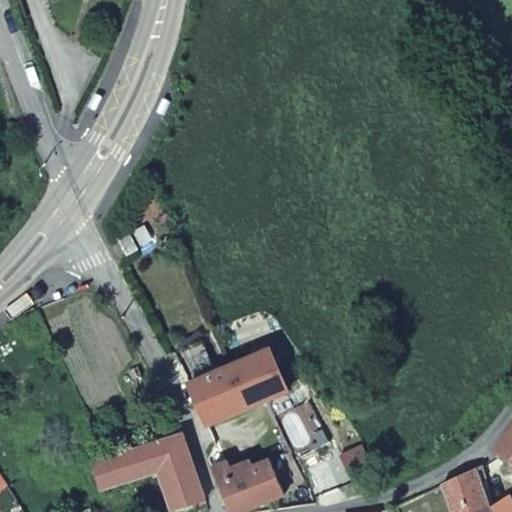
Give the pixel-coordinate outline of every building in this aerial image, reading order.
[(205,420),(268,398),(277,394),(287,390),(269,349),(209,373),(187,381),(205,420)] [(181,429),(161,428),(163,437),(86,454),(98,483),(152,472),(166,503),(187,498),(197,511),(208,508),(209,500),(181,429)] [(511,434),(503,449),(511,457),(511,434)] [(232,511),(281,492),(267,459),(230,473),(225,459),(213,463),(232,511)] [(463,511),(500,511),(489,487),(497,483),(491,466),(451,484),(463,511)] [(0,492),(10,486),(0,468),(0,492)]
